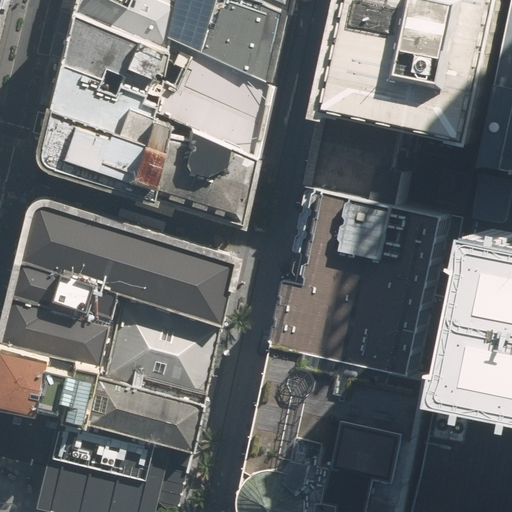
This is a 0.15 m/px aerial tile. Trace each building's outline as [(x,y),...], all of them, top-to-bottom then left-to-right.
[(75,0),(73,10),(168,46),(164,38),(173,0),(75,0)] [(288,12),(258,0),(216,0),(204,51),(274,82),(288,12)] [(258,0),(288,12),(290,0),(258,0)] [(511,4),(511,0),(352,0),(330,103),(416,124),(484,142),(511,4)] [(73,10),(62,59),(144,89),(153,68),(164,71),(168,46),(73,10)] [(258,156),(274,82),(204,51),(194,47),(176,85),(163,79),(157,110),(192,125),(189,138),(258,156)] [(511,49),(489,163),(511,167),(511,221),(482,215),(467,286),(443,400),(498,411),(501,393),(511,394),(511,49)] [(53,103),(165,144),(168,133),(170,120),(152,112),(155,102),(142,96),(144,89),(102,74),(62,59),(53,103)] [(43,151),(153,188),(165,144),(53,103),(43,151)] [(411,156),(416,124),(330,103),(315,184),(416,206),(425,160),(411,156)] [(165,144),(153,188),(244,220),(258,156),(189,138),(168,133),(165,144)] [(468,218),(416,206),(315,184),(299,258),(282,336),(435,369),(454,282),(468,218)] [(234,259),(46,207),(10,334),(103,359),(122,292),(217,318),(234,259)] [(185,442),(198,394),(217,318),(130,292),(112,370),(99,367),(88,417),(185,442)] [(23,337),(2,335),(0,343),(0,395),(88,417),(99,367),(98,357),(23,337)] [(405,511),(435,369),(282,336),(249,490),(249,500),(251,510),(251,511),(405,511)] [(498,411),(443,400),(417,511),(511,511),(511,394),(501,393),(498,411)] [(14,497),(25,501),(40,504),(69,511),(165,511),(185,442),(88,417),(0,395),(0,491),(1,492),(7,495),(14,497)]
